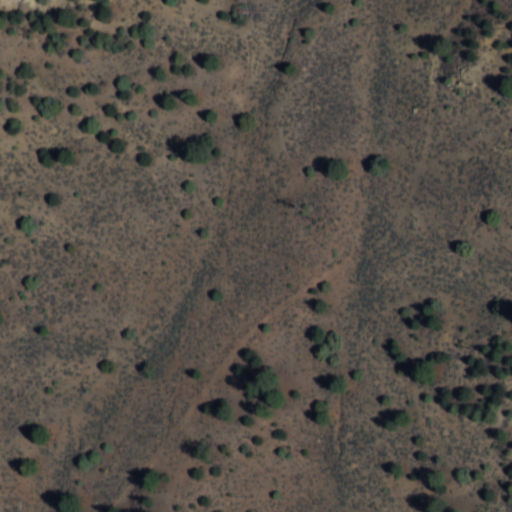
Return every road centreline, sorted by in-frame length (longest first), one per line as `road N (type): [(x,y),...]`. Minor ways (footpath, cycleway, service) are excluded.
road 1 (residential): [(105,511),(250,325),(272,266),(335,213),(346,176),(399,118),(471,0)]
road 2 (residential): [(171,0),(184,171),(208,224),(272,266)]
